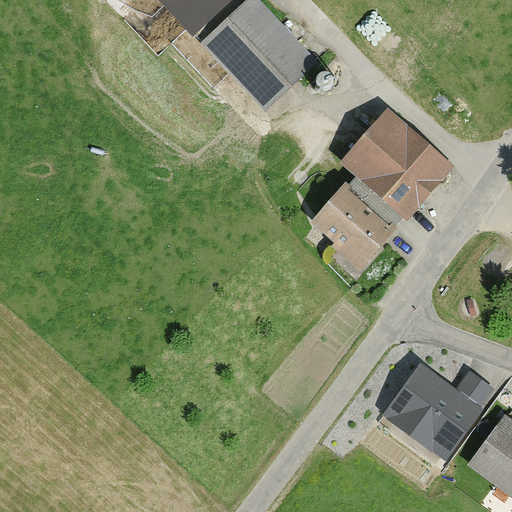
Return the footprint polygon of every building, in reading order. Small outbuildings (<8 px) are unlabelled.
[(237,0),(154,0),(193,41),(237,0)] [(246,0),(200,43),(266,114),(318,66),(256,0),(246,0)] [(311,222),(361,267),(451,167),(386,108),(336,163),(352,177),(311,222)] [(456,386),(420,360),(382,412),(446,458),(484,406),(482,404),(494,387),(469,368),(456,386)] [(511,418),(500,410),(462,466),(511,499),(511,418)]
